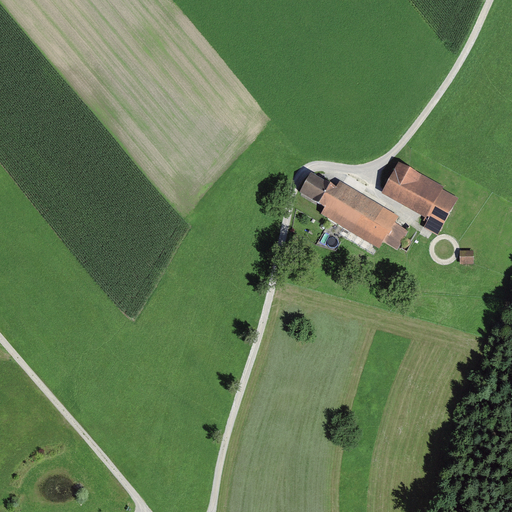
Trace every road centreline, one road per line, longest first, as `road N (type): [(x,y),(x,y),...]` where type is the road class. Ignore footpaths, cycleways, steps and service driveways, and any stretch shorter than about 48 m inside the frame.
road 1 (track): [(408,137),(373,168),(316,167),(301,175),(212,511)]
road 2 (track): [(143,511),(0,337)]
road 3 (track): [(408,137),(492,0)]
